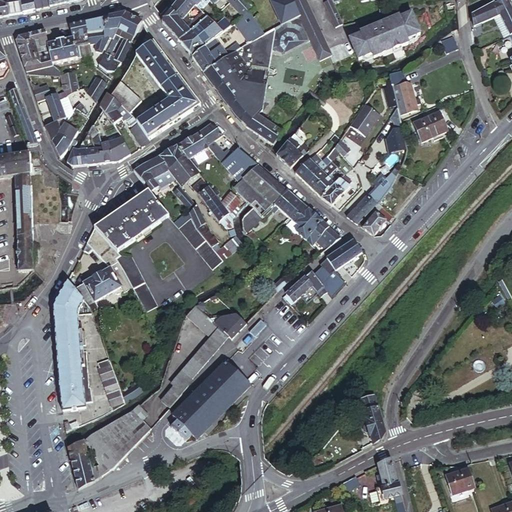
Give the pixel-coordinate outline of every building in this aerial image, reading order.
[(0,0),(0,17),(9,16),(5,0),(0,0)] [(5,0),(9,16),(22,14),(19,0),(5,0)] [(36,12),(33,0),(22,0),(25,14),(36,12)] [(50,8),(48,0),(33,0),(36,12),(50,8)] [(48,0),(50,8),(67,4),(66,0),(48,0)] [(197,6),(191,0),(179,0),(171,9),(189,32),(198,26),(193,20),(188,14),(197,6)] [(209,0),(206,0),(199,7),(202,11),(212,3),(209,0)] [(209,0),(212,3),(214,0),(229,0),(230,1),(240,11),(237,14),(229,20),(233,25),(254,9),(246,0),(209,0)] [(276,0),(272,2),(279,17),(283,26),(300,18),(291,0),(276,0)] [(323,34),(306,0),(291,0),(300,18),(311,40),(323,34)] [(334,0),(326,4),(337,28),(345,25),(335,3),(334,0)] [(504,44),(511,40),(511,15),(504,0),(501,3),(503,7),(495,11),(494,8),(470,18),(474,29),(490,24),(491,24),(494,23),(504,44)] [(240,11),(230,1),(227,3),(237,14),(240,11)] [(189,32),(171,9),(164,17),(163,19),(163,21),(164,23),(178,41),(189,32)] [(203,12),(193,20),(198,26),(208,17),(203,12)] [(118,29),(126,13),(108,17),(105,32),(88,34),(90,43),(96,43),(97,50),(102,53),(111,37),(110,34),(112,33),(116,28),(118,29)] [(135,38),(143,22),(126,13),(118,29),(135,38)] [(410,45),(409,42),(423,36),(414,14),(402,20),(401,18),(362,34),(363,36),(352,41),(361,62),(374,56),(376,60),(410,45)] [(105,32),(108,17),(85,22),(88,34),(105,32)] [(191,58),(223,33),(216,26),(208,17),(198,26),(189,32),(178,41),(191,58)] [(279,17),(259,27),(265,35),(278,28),(283,26),(279,17)] [(216,26),(223,33),(233,25),(229,20),(227,18),(216,26)] [(278,28),(274,50),(285,53),(311,40),(300,18),(283,26),(278,28)] [(88,34),(85,22),(70,26),(73,39),(75,47),(78,46),(89,44),(90,44),(90,43),(88,34)] [(53,64),(48,44),(45,31),(19,37),(16,41),(27,73),(37,70),(37,73),(46,71),(45,68),(53,66),(53,64)] [(110,45),(114,47),(119,36),(116,34),(110,45)] [(334,57),(323,34),(311,40),(322,63),(334,57)] [(81,58),(78,46),(75,47),(73,39),(48,44),(53,64),(81,58)] [(458,50),(454,39),(444,43),(448,54),(458,50)] [(114,75),(132,43),(126,40),(115,59),(109,56),(114,47),(110,45),(100,65),(106,70),(114,75)] [(137,126),(148,142),(200,107),(154,42),(138,54),(137,55),(170,101),(136,125),(137,126)] [(94,67),(89,44),(78,46),(81,58),(94,67)] [(393,90),(408,86),(405,72),(390,75),(392,88),(393,90)] [(76,73),(61,78),(64,95),(62,95),(63,100),(79,91),(76,73)] [(109,85),(98,79),(88,94),(97,103),(107,89),(109,85)] [(227,107),(240,97),(229,81),(215,91),(227,107)] [(143,102),(122,82),(113,96),(130,115),(143,102)] [(366,103),(374,91),(364,84),(337,123),(344,128),(341,131),(345,134),(352,124),(366,103)] [(47,86),(32,91),(36,103),(46,100),(51,99),(47,86)] [(414,101),(410,86),(408,86),(393,90),(397,106),(397,108),(399,116),(416,111),(415,106),(414,101)] [(392,88),(383,90),(388,109),(397,106),(393,90),(392,88)] [(36,145),(22,107),(17,91),(9,94),(15,109),(21,130),(29,146),(36,145)] [(130,115),(113,96),(107,110),(114,124),(120,120),(125,117),(130,115)] [(46,100),(54,125),(65,121),(59,104),(57,97),(51,99),(46,100)] [(70,100),(59,104),(65,121),(65,119),(73,108),(70,100)] [(81,103),(74,109),(89,116),(91,112),(81,103)] [(381,113),(366,103),(352,124),(366,135),(381,113)] [(399,116),(397,108),(388,122),(393,124),(394,131),(391,133),(385,141),(389,155),(408,150),(399,116)] [(439,113),(413,124),(421,143),(447,132),(439,113)] [(126,120),(133,129),(137,126),(136,125),(130,115),(125,117),(120,120),(122,123),(126,120)] [(256,134),(266,122),(258,117),(246,128),(256,134)] [(52,143),(68,124),(65,121),(54,125),(45,129),(52,143)] [(265,140),(274,128),(266,122),(256,134),(265,140)] [(77,133),(68,124),(52,143),(59,160),(67,152),(69,149),(70,146),(72,141),(77,133)] [(93,124),(90,128),(95,150),(97,166),(111,165),(109,140),(101,141),(99,135),(98,132),(93,124)] [(148,142),(137,126),(133,129),(131,132),(141,148),(149,144),(148,142)] [(224,154),(215,143),(223,137),(210,126),(198,135),(199,136),(214,155),(221,163),(232,154),(229,151),(224,154)] [(95,150),(90,128),(79,145),(83,167),(97,166),(95,150)] [(274,128),(265,140),(274,146),(284,134),(274,128)] [(290,170),(302,157),(295,150),(303,141),(294,132),(277,156),(290,170)] [(214,155),(199,136),(178,148),(196,171),(200,168),(193,159),(201,155),(205,161),(214,155)] [(130,156),(121,139),(109,140),(111,165),(117,164),(130,156)] [(352,150),(341,140),(336,148),(341,154),(345,158),(352,150)] [(75,144),(72,141),(70,146),(69,149),(67,152),(69,153),(75,144)] [(83,167),(79,145),(76,150),(74,154),(70,153),(67,164),(70,167),(73,168),(83,167)] [(196,171),(178,148),(159,158),(169,171),(175,177),(183,188),(185,187),(200,176),(196,171)] [(336,148),(327,158),(330,160),(332,162),(341,154),(336,148)] [(327,158),(321,150),(316,154),(322,160),(323,161),(327,158)] [(236,182),(256,165),(240,152),(234,156),(232,154),(221,163),(236,182)] [(316,166),(322,160),(316,154),(315,153),(309,159),(316,166)] [(40,168),(38,154),(28,156),(29,169),(40,168)] [(0,180),(15,178),(15,183),(19,272),(33,271),(29,169),(28,156),(0,159),(0,180)] [(169,171),(159,158),(143,167),(153,180),(156,177),(169,171)] [(320,170),(330,160),(327,158),(323,161),(322,160),(316,166),(320,170)] [(309,159),(295,174),(302,181),(316,166),(309,159)] [(327,176),(336,167),(332,162),(330,160),(320,170),(327,176)] [(320,170),(316,166),(302,181),(306,185),(320,170)] [(153,180),(143,167),(133,172),(143,185),(153,180)] [(275,207),(288,193),(257,167),(233,189),(252,211),(261,220),(261,221),(271,211),(275,207)] [(343,176),(344,176),(336,167),(327,176),(336,185),(343,176)] [(327,176),(320,170),(306,185),(313,191),(327,176)] [(169,171),(156,177),(164,185),(166,184),(175,177),(169,171)] [(386,179),(380,173),(371,182),(374,187),(346,217),(358,226),(379,203),(396,178),(391,173),(386,179)] [(336,185),(327,176),(313,191),(322,199),(336,185)] [(336,185),(322,199),(332,207),(350,187),(345,183),(347,180),(343,176),(336,185)] [(156,177),(153,180),(159,187),(160,188),(164,185),(156,177)] [(195,192),(206,183),(202,179),(192,188),(195,192)] [(153,180),(143,185),(147,190),(150,194),(159,187),(153,180)] [(205,205),(216,196),(206,183),(195,192),(205,205)] [(190,194),(185,187),(183,188),(182,189),(187,196),(190,194)] [(94,229),(116,253),(168,216),(150,194),(147,190),(95,227),(94,229)] [(288,193),(275,207),(278,210),(288,219),(301,205),(288,193)] [(234,195),(222,204),(223,205),(232,217),(238,212),(236,209),(242,205),(234,195)] [(222,204),(216,196),(205,205),(213,214),(223,205),(222,204)] [(193,203),(186,208),(191,214),(198,209),(195,205),(193,203)] [(393,218),(382,209),(384,208),(379,203),(358,226),(374,237),(387,222),(389,223),(393,218)] [(232,217),(223,205),(213,214),(219,223),(221,222),(224,226),(234,219),(232,217)] [(306,242),(323,224),(301,205),(288,219),(292,222),(288,226),(288,228),(289,230),(293,234),(297,233),(306,242)] [(206,225),(198,209),(191,214),(190,215),(192,219),(197,229),(204,226),(206,225)] [(250,231),(261,220),(252,211),(247,216),(243,221),(242,223),(242,226),(242,228),(243,230),(246,235),(250,231)] [(192,219),(178,229),(207,272),(220,264),(213,254),(197,229),(192,219)] [(233,227),(233,224),(233,222),(234,219),(224,226),(227,228),(233,228),(233,227)] [(323,224),(306,242),(313,247),(317,243),(326,251),(341,239),(323,224)] [(215,246),(217,245),(204,226),(197,229),(213,254),(218,251),(215,246)] [(104,261),(116,253),(94,229),(88,241),(94,248),(104,261)] [(250,231),(246,235),(256,249),(261,245),(250,231)] [(246,250),(240,240),(236,241),(232,243),(238,254),(246,250)] [(94,248),(88,241),(83,250),(88,252),(94,248)] [(347,264),(362,253),(354,241),(338,252),(347,264)] [(238,254),(232,243),(225,247),(232,257),(238,254)] [(220,264),(232,257),(225,247),(218,251),(213,254),(220,264)] [(347,264),(338,252),(323,262),(312,273),(317,280),(318,279),(321,282),(326,279),(329,283),(340,274),(338,270),(347,264)] [(128,283),(115,259),(118,257),(118,255),(116,253),(104,261),(109,269),(121,288),(128,283)] [(128,283),(121,288),(124,295),(132,290),(144,314),(156,307),(130,258),(122,256),(118,255),(118,257),(115,259),(128,283)] [(59,397),(61,411),(86,407),(86,403),(91,402),(90,387),(88,388),(87,350),(83,351),(83,345),(87,345),(86,329),(83,329),(83,321),(78,322),(78,314),(92,313),(95,312),(98,309),(95,303),(121,288),(109,269),(74,290),(68,283),(60,292),(52,302),(55,359),(56,373),(59,397)] [(313,288),(319,282),(317,280),(312,273),(286,295),(293,304),(313,288)] [(277,294),(287,284),(282,279),(272,289),(277,294)] [(322,286),(319,282),(313,288),(321,298),(328,293),(326,291),(322,286)] [(505,305),(499,298),(492,303),(498,311),(505,305)] [(208,300),(197,307),(210,319),(225,318),(208,300)] [(160,401),(169,409),(246,326),(238,318),(223,333),(210,319),(197,307),(188,317),(212,339),(197,354),(197,356),(172,384),(173,387),(160,401)] [(255,338),(267,326),(261,320),(249,332),(255,338)] [(97,369),(112,411),(124,404),(143,391),(141,384),(121,397),(108,359),(97,363),(99,368),(97,369)] [(196,441),(249,387),(226,363),(172,418),(178,423),(172,429),(180,436),(186,442),(192,436),(196,441)] [(364,423),(365,427),(368,434),(369,438),(371,437),(373,445),(381,441),(384,433),(373,398),(360,402),(366,422),(364,423)] [(127,455),(151,430),(142,421),(147,416),(139,407),(132,413),(108,427),(114,439),(127,455)] [(66,434),(80,428),(77,422),(71,425),(69,422),(64,423),(66,434)] [(127,455),(114,439),(108,427),(89,437),(90,438),(93,444),(87,448),(99,466),(97,467),(100,480),(109,474),(127,455)] [(70,459),(86,455),(85,449),(87,448),(93,444),(90,438),(79,445),(68,449),(70,459)] [(72,468),(89,463),(90,471),(97,467),(99,466),(87,448),(85,449),(86,455),(70,459),(72,468)] [(420,467),(422,452),(411,455),(415,469),(420,467)] [(415,469),(411,455),(402,458),(406,472),(415,469)] [(392,460),(378,466),(384,488),(377,489),(378,492),(381,502),(381,504),(387,503),(387,501),(394,499),(402,496),(392,460)] [(91,485),(100,480),(97,467),(90,471),(89,463),(72,468),(78,490),(79,490),(91,485)] [(475,489),(468,470),(447,478),(453,497),(475,489)] [(356,478),(342,484),(346,494),(360,487),(356,478)] [(378,492),(368,495),(370,505),(381,502),(378,492)] [(406,511),(402,496),(394,499),(395,501),(390,503),(392,511),(406,511)]
